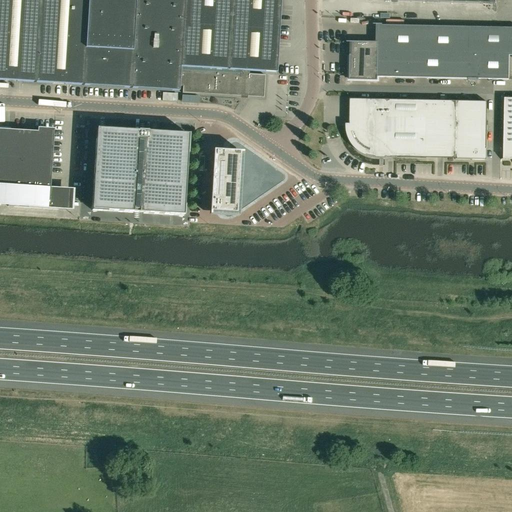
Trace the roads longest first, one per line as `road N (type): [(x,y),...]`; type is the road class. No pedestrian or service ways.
road 1 (motorway): [(0,369),(511,407)]
road 2 (motorway): [(511,376),(0,339)]
road 3 (unclassified): [(277,150),(221,117),(0,102)]
road 4 (unclassified): [(511,189),(315,178),(277,150)]
road 5 (unknown): [(77,108),(89,216),(182,222)]
road 6 (unclassified): [(277,150),(309,107),(313,0)]
